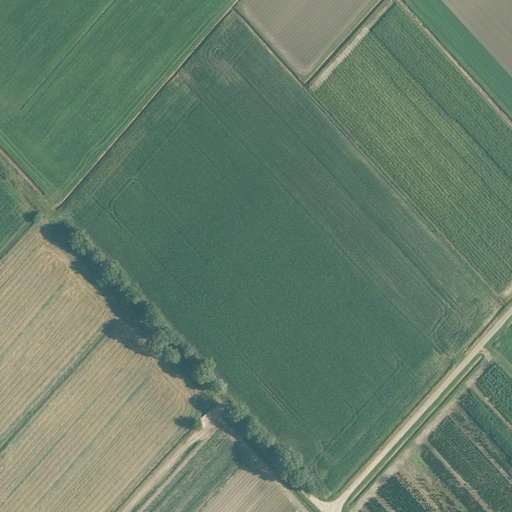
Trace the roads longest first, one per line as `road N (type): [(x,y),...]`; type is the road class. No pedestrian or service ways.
road 1 (track): [(0,162),(323,511)]
road 2 (unclassified): [(330,511),(511,310)]
